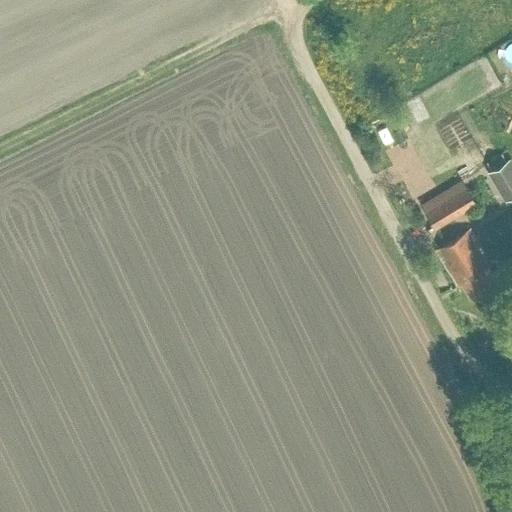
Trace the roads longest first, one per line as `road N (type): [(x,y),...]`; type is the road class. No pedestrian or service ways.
road 1 (unclassified): [(484,375),(448,327),(297,48),(283,5)]
road 2 (track): [(0,148),(283,5)]
